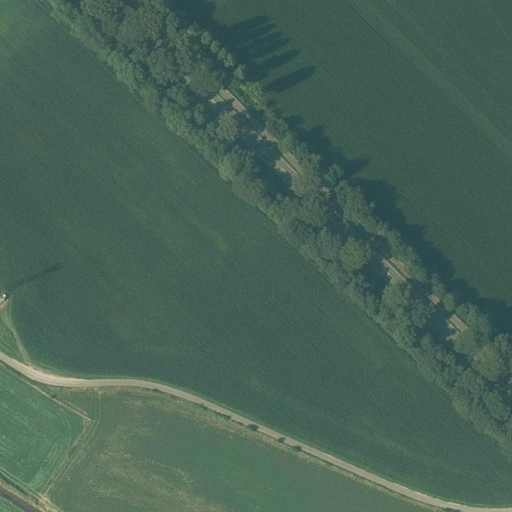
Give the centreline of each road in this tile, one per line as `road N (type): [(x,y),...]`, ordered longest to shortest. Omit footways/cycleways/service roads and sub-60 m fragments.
road 1 (primary): [(511,396),(109,0)]
road 2 (unclassified): [(511,510),(430,501),(153,383),(54,386),(0,359)]
